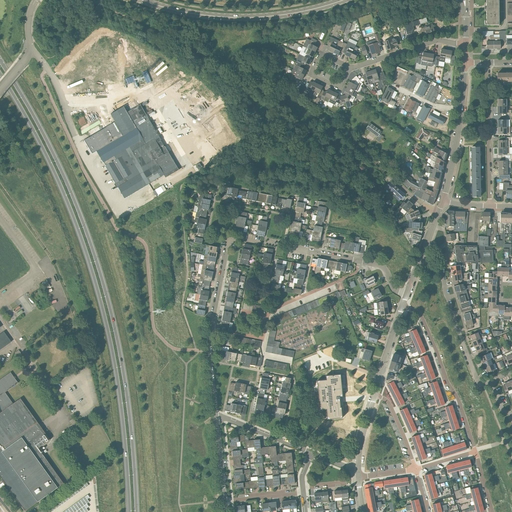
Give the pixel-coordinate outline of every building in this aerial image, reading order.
[(498,0),(485,0),(486,11),(499,11),(498,0)] [(499,11),(486,11),(486,25),(499,25),(499,11)] [(414,28),(412,22),(404,25),(407,35),(411,34),(411,33),(410,29),(414,28)] [(434,29),(432,25),(421,28),(422,33),(417,35),(418,38),(435,33),(434,29)] [(482,36),(490,36),(490,41),(486,41),(486,47),(482,47),(482,49),(486,49),(493,49),(493,36),(493,31),(482,32),(482,36)] [(500,43),(503,43),(503,31),(499,31),(499,38),(494,38),(493,36),(493,49),(500,49),(500,43)] [(511,48),(511,38),(506,39),(506,31),(503,31),(503,43),(506,43),(506,49),(511,48)] [(372,55),(380,53),(378,47),(382,46),(379,38),(378,33),(374,35),(376,43),(369,46),(372,55)] [(333,53),(337,45),(339,41),(331,37),(330,40),(327,46),(329,47),(328,50),(333,53)] [(388,40),(388,38),(386,37),(384,38),(383,40),(384,43),(386,50),(394,48),(393,46),(398,45),(395,38),(388,40)] [(314,46),(317,40),(311,38),(310,40),(307,39),(303,47),(315,52),(317,47),(314,46)] [(344,50),(347,44),(344,43),(344,44),(339,41),(337,45),(333,53),(338,55),(340,51),(343,52),(344,50)] [(350,57),(353,50),(356,45),(348,42),(347,44),(344,50),(343,52),(345,54),(345,55),(350,57)] [(312,57),(315,52),(303,47),(299,54),(305,57),(308,58),(309,56),(312,57)] [(445,59),(446,50),(441,49),(439,57),(436,57),(435,65),(438,66),(439,62),(444,63),(445,59)] [(353,50),(350,57),(355,60),(358,52),(353,50)] [(446,50),(445,59),(450,59),(449,64),(454,65),(454,56),(451,56),(452,51),(446,50)] [(426,65),(428,54),(423,53),(422,56),(419,56),(418,63),(418,64),(421,65),(426,66),(426,65)] [(311,60),(308,58),(305,57),(299,54),(297,59),(297,60),(296,62),(301,64),(301,65),(304,66),(306,63),(309,65),(311,60)] [(435,65),(436,57),(434,56),(434,55),(428,54),(426,65),(432,66),(432,65),(435,65)] [(303,69),(304,66),(301,65),(301,64),(296,62),(295,65),(293,70),(297,72),(304,75),(306,70),(303,69)] [(70,66),(61,75),(63,77),(72,68),(70,66)] [(398,66),(397,69),(407,75),(409,71),(398,66)] [(370,71),(373,81),(374,83),(381,80),(383,84),(384,88),(387,83),(383,72),(377,74),(375,69),(370,71)] [(297,72),(293,70),(292,70),(290,74),(291,76),(292,76),(290,78),(297,81),(298,79),(301,80),(304,75),(297,72)] [(369,83),(373,81),(370,71),(365,73),(366,76),(363,77),(363,76),(366,85),(369,84),(369,83)] [(497,82),(504,82),(511,81),(511,73),(497,73),(497,82)] [(415,78),(409,75),(404,86),(410,89),(415,78)] [(135,76),(126,78),(128,84),(137,82),(135,76)] [(354,90),(357,92),(358,92),(361,86),(361,85),(363,84),(356,76),(352,80),(351,83),(349,82),(347,87),(354,90)] [(424,98),(430,84),(422,80),(416,94),(424,98)] [(314,91),(318,84),(313,82),(312,83),(309,81),(308,83),(306,82),(304,86),(307,87),(305,90),(309,92),(310,94),(308,97),(311,99),(313,95),(314,91)] [(318,94),(319,93),(319,94),(323,87),(318,84),(314,91),(313,95),(317,97),(318,94)] [(355,98),(357,92),(354,90),(347,87),(345,92),(346,93),(345,95),(342,96),(345,102),(349,101),(351,96),(355,98)] [(394,90),(388,87),(382,100),(388,103),(394,90)] [(328,102),(333,92),(328,89),(326,93),(324,92),(320,99),(328,102)] [(345,102),(342,96),(340,97),(337,96),(338,94),(333,92),(328,102),(333,104),(337,106),(338,103),(341,104),(345,102)] [(417,103),(408,99),(403,108),(412,112),(417,103)] [(197,100),(193,103),(197,109),(202,105),(197,100)] [(106,127),(84,140),(92,153),(96,151),(103,163),(104,162),(106,166),(105,166),(115,183),(114,184),(116,188),(118,187),(124,198),(164,175),(165,178),(179,170),(158,135),(140,105),(121,116),(122,116),(119,118),(120,121),(116,124),(115,122),(111,124),(107,118),(102,121),(106,127)] [(430,108),(424,106),(418,119),(424,121),(430,108)] [(510,116),(511,116),(511,113),(511,110),(507,110),(507,106),(497,106),(497,114),(510,113),(510,116)] [(446,120),(430,112),(427,118),(443,126),(446,120)] [(370,123),(366,129),(378,137),(381,132),(370,123)] [(425,137),(428,132),(422,128),(416,137),(421,140),(424,136),(425,137)] [(444,162),(446,154),(439,150),(435,147),(433,151),(433,152),(431,155),(444,162)] [(479,147),(471,147),(471,160),(479,160),(479,147)] [(356,159),(351,154),(347,157),(353,163),(356,159)] [(441,172),(444,162),(446,154),(444,162),(431,155),(430,157),(429,157),(430,157),(429,159),(431,160),(434,162),(434,163),(443,167),(441,172)] [(441,172),(443,167),(434,163),(434,162),(431,160),(430,161),(429,163),(431,165),(430,166),(433,168),(441,172)] [(479,160),(471,160),(471,172),(479,172),(479,160)] [(441,172),(433,168),(433,170),(429,169),(430,168),(426,166),(424,172),(428,173),(427,177),(428,178),(439,180),(441,172)] [(437,190),(437,189),(433,187),(431,191),(425,188),(427,186),(418,183),(416,183),(411,180),(412,180),(407,175),(400,168),(397,171),(399,174),(397,176),(399,179),(402,183),(408,188),(410,186),(423,191),(424,192),(435,198),(437,190)] [(510,175),(508,175),(507,168),(498,168),(498,175),(499,175),(499,179),(510,178),(510,175)] [(433,187),(437,189),(439,181),(439,180),(428,178),(428,179),(426,177),(424,180),(421,179),(423,176),(424,177),(424,175),(420,172),(418,175),(418,177),(419,177),(416,183),(418,183),(427,186),(427,185),(433,186),(433,187)] [(479,172),(471,172),(472,186),(480,186),(479,172)] [(400,199),(404,195),(390,182),(386,186),(400,199)] [(511,198),(511,196),(511,187),(509,188),(509,183),(503,182),(502,190),(506,191),(506,198),(511,198)] [(158,195),(165,190),(162,185),(154,190),(158,195)] [(432,205),(435,198),(424,192),(423,191),(415,188),(410,186),(408,188),(411,192),(421,200),(432,205)] [(480,186),(472,186),(472,197),(480,197),(480,186)] [(232,197),(233,188),(228,187),(228,188),(223,187),(222,192),(227,193),(227,196),(229,196),(232,197)] [(242,196),(243,191),(238,190),(238,189),(233,188),(232,197),(235,197),(237,198),(237,195),(242,196)] [(251,202),(253,192),(248,191),(248,192),(243,191),(242,196),(241,200),(242,200),(243,199),(249,200),(249,202),(251,202)] [(261,202),(262,195),(258,194),(258,193),(253,192),(251,201),(251,202),(251,203),(252,203),(253,201),(261,202)] [(198,203),(210,205),(211,200),(209,200),(210,195),(201,193),(200,196),(199,196),(198,203)] [(271,204),(272,196),(267,195),(267,196),(262,195),(261,202),(271,204)] [(281,204),(282,199),(277,198),(277,197),(272,196),(271,204),(275,205),(275,207),(280,208),(281,204)] [(296,207),(304,209),(305,204),(303,203),(304,198),(299,197),(298,202),(297,202),(296,207)] [(282,199),(281,204),(286,205),(285,207),(290,208),(292,200),(287,199),(287,200),(282,199)] [(325,208),(326,203),(319,201),(318,208),(314,207),(314,210),(317,211),(326,213),(327,208),(325,208)] [(407,212),(410,208),(413,205),(408,201),(406,204),(403,202),(400,207),(407,212)] [(209,210),(210,205),(198,203),(196,213),(207,215),(208,210),(209,210)] [(303,214),(304,209),(296,207),(295,212),(296,212),(295,217),(300,218),(301,213),(303,214)] [(411,220),(417,217),(420,216),(420,215),(418,210),(415,211),(410,208),(407,212),(409,214),(411,220)] [(326,213),(317,211),(317,214),(316,216),(315,221),(318,221),(322,222),(323,218),(325,218),(326,213)] [(453,227),(454,212),(447,211),(446,211),(444,213),(445,213),(445,226),(453,227)] [(237,221),(245,223),(247,213),(240,212),(239,217),(238,216),(237,221)] [(454,212),(453,227),(453,232),(466,232),(468,212),(454,212)] [(206,219),(207,215),(196,213),(194,222),(197,223),(206,225),(207,220),(206,219)] [(506,223),(506,213),(500,213),(500,223),(503,223),(503,231),(502,231),(502,241),(499,240),(499,241),(496,241),(496,247),(504,247),(505,247),(506,223)] [(258,226),(267,227),(267,222),(266,222),(267,217),(262,216),(261,221),(259,221),(258,226)] [(412,228),(419,229),(422,229),(422,223),(421,223),(420,216),(417,217),(411,220),(412,222),(412,228)] [(303,218),(300,218),(295,217),(294,222),(293,221),(292,226),(301,228),(307,229),(307,226),(301,225),(302,223),(303,218)] [(243,233),(245,223),(237,221),(236,226),(237,227),(236,231),(243,233)] [(321,227),(322,222),(318,221),(317,226),(314,226),(314,228),(310,227),(309,230),(313,231),(322,232),(323,227),(321,227)] [(205,230),(206,225),(197,223),(196,228),(199,228),(198,233),(203,234),(204,229),(205,230)] [(266,232),(267,227),(258,226),(257,230),(260,231),(259,236),(263,237),(264,232),(266,232)] [(299,238),(301,228),(292,226),(291,231),(292,232),(291,237),(299,238)] [(419,241),(419,242),(421,236),(421,235),(422,232),(419,232),(419,229),(412,228),(406,228),(406,232),(409,233),(416,243),(419,241)] [(309,230),(309,229),(307,229),(306,234),(312,235),(312,236),(311,240),(319,242),(320,237),(321,237),(322,232),(313,231),(309,230)] [(202,239),(203,234),(198,233),(197,238),(195,237),(193,243),(202,244),(203,239),(202,239)] [(458,233),(454,234),(446,235),(447,241),(454,241),(454,245),(461,246),(460,241),(457,241),(457,237),(458,237),(458,233)] [(477,246),(488,247),(488,237),(478,236),(477,246)] [(334,248),(336,240),(326,238),(324,245),(329,246),(329,247),(334,248)] [(356,240),(353,252),(358,253),(359,252),(364,253),(365,245),(358,244),(359,238),(356,238),(356,240)] [(344,249),(345,244),(340,243),(341,241),(336,240),(334,248),(339,249),(339,248),(344,249)] [(353,252),(356,240),(353,240),(353,243),(345,241),(345,244),(344,249),(349,250),(349,251),(353,252)] [(242,254),(250,255),(252,245),(245,244),(244,249),(243,249),(242,254)] [(216,252),(217,247),(212,246),(206,245),(206,247),(209,248),(208,256),(216,257),(217,252),(216,252)] [(477,246),(464,246),(461,246),(454,245),(456,262),(478,263),(493,262),(492,247),(488,247),(477,246)] [(263,258),(271,259),(272,254),(271,254),(272,249),(267,248),(266,253),(264,253),(263,254),(257,253),(256,256),(263,258)] [(248,265),(250,255),(242,254),(241,258),(242,259),(241,264),(248,265)] [(216,257),(208,256),(205,255),(203,265),(202,265),(206,265),(213,267),(214,262),(215,262),(216,257)] [(270,264),(271,259),(263,258),(262,263),(264,263),(263,268),(268,269),(269,264),(270,264)] [(320,274),(321,268),(323,259),(318,258),(317,260),(313,259),(312,263),(316,264),(315,273),(320,274)] [(331,270),(332,262),(327,261),(328,260),(323,259),(321,268),(331,270)] [(275,269),(284,271),(284,266),(282,266),(283,261),(278,260),(277,265),(276,265),(275,269)] [(340,272),(342,263),(337,262),(337,263),(332,262),(331,270),(340,272)] [(342,263),(340,272),(345,273),(346,270),(351,271),(352,266),(347,265),(347,264),(342,263)] [(296,274),(305,275),(306,270),(304,270),(305,265),(301,264),(300,269),(297,269),(296,274)] [(212,272),(213,267),(206,265),(202,265),(200,274),(212,277),(213,272),(212,272)] [(452,275),(461,274),(460,270),(464,269),(463,265),(450,266),(452,275)] [(239,279),(245,280),(246,277),(240,276),(239,275),(240,274),(237,273),(238,268),(233,267),(232,272),(231,272),(230,277),(239,279)] [(283,276),(284,271),(275,269),(274,274),(275,275),(274,279),(279,280),(280,276),(283,276)] [(497,276),(497,272),(492,272),(492,274),(489,273),(488,273),(488,277),(485,277),(485,279),(488,280),(497,280),(497,276)] [(462,282),(465,282),(468,280),(468,277),(467,273),(461,274),(452,275),(453,282),(454,285),(462,283),(462,282)] [(211,282),(212,277),(200,274),(198,284),(202,285),(204,285),(209,286),(210,282),(211,282)] [(304,280),(305,275),(296,274),(295,279),(298,279),(297,284),(294,283),(302,285),(303,280),(304,280)] [(373,276),(372,275),(366,278),(366,279),(364,280),(368,287),(375,283),(374,281),(375,280),(373,276)] [(237,288),(239,279),(230,277),(229,282),(230,282),(230,287),(237,288)] [(278,285),(279,280),(274,279),(273,284),(272,284),(271,289),(280,291),(286,292),(286,289),(280,287),(281,286),(278,285)] [(301,290),(302,285),(294,283),(293,290),(291,290),(291,288),(287,288),(286,289),(286,292),(292,293),(301,295),(302,290),(301,290)] [(464,287),(463,284),(454,286),(456,293),(466,290),(471,289),(471,285),(466,287),(464,287)] [(208,291),(209,286),(204,285),(202,285),(201,287),(198,286),(196,294),(200,295),(209,296),(209,291),(208,291)] [(235,298),(237,288),(230,287),(229,292),(227,292),(226,297),(235,298)] [(381,296),(378,289),(371,292),(372,292),(369,293),(368,290),(363,293),(364,296),(367,294),(368,296),(370,296),(372,301),(374,300),(381,296)] [(460,303),(469,301),(468,301),(469,301),(466,290),(456,293),(457,299),(459,298),(460,303)] [(208,301),(209,296),(200,295),(198,304),(205,306),(206,301),(208,301)] [(233,308),(235,298),(226,297),(225,302),(227,302),(226,307),(233,308)] [(461,313),(471,310),(469,301),(460,303),(462,308),(460,309),(461,313)] [(496,305),(496,303),(489,303),(489,305),(489,312),(489,316),(498,316),(498,312),(499,305),(496,305)] [(204,311),(205,306),(198,304),(196,314),(205,316),(206,311),(204,311)] [(231,318),(233,308),(226,307),(225,311),(224,311),(223,316),(231,318)] [(465,321),(471,319),(474,318),(473,314),(472,315),(471,312),(471,310),(461,313),(463,317),(464,316),(465,321)] [(229,328),(231,318),(223,316),(222,321),(223,321),(222,326),(229,328)] [(382,330),(384,323),(376,321),(374,328),(382,330)] [(406,341),(418,335),(416,329),(409,332),(411,336),(405,338),(406,340),(406,341)] [(4,332),(0,334),(0,349),(11,342),(4,332)] [(376,343),(378,336),(373,335),(374,334),(370,333),(369,332),(367,340),(376,343)] [(483,337),(486,336),(485,334),(479,336),(478,333),(470,336),(472,341),(483,337)] [(414,344),(421,341),(418,335),(406,341),(407,343),(413,340),(414,344)] [(474,346),(482,343),(481,340),(487,338),(486,336),(483,337),(472,341),(474,346)] [(411,352),(423,346),(421,341),(414,344),(415,347),(410,349),(411,352)] [(479,354),(487,351),(486,348),(484,349),(482,343),(474,346),(474,347),(476,352),(478,351),(479,354)] [(423,346),(411,352),(412,354),(417,351),(419,355),(425,352),(423,346)] [(372,351),(362,348),(362,349),(359,348),(356,357),(369,361),(372,351)] [(20,361),(25,359),(19,350),(15,353),(20,361)] [(230,361),(232,352),(221,350),(220,358),(225,359),(224,360),(230,361)] [(482,362),(490,359),(488,354),(489,353),(487,351),(479,354),(480,357),(482,362)] [(240,362),(242,354),(232,352),(230,361),(235,362),(236,361),(240,362)] [(511,357),(510,353),(502,356),(502,357),(505,364),(508,363),(509,365),(511,363),(511,357)] [(250,365),(252,356),(242,354),(240,362),(245,363),(245,364),(250,365)] [(399,355),(394,354),(392,361),(400,364),(403,357),(399,355)] [(416,366),(429,361),(427,355),(417,359),(419,362),(415,363),(416,366)] [(252,356),(250,365),(256,366),(256,365),(261,366),(262,361),(257,360),(257,358),(252,356)] [(491,361),(494,360),(494,358),(490,359),(482,362),(484,368),(492,364),(491,361)] [(398,372),(400,364),(392,361),(389,369),(398,372)] [(424,369),(431,367),(429,361),(416,366),(417,368),(423,366),(424,369)] [(492,364),(484,368),(485,368),(487,373),(489,372),(490,375),(498,372),(497,369),(495,370),(492,364)] [(420,377),(433,372),(431,367),(424,369),(426,372),(417,376),(417,378),(420,377)] [(0,475),(25,511),(64,483),(38,448),(50,440),(20,399),(13,404),(5,392),(12,387),(18,383),(11,372),(0,380),(0,475)] [(433,372),(420,377),(421,379),(427,377),(429,381),(435,378),(433,372)] [(260,383),(269,385),(270,379),(268,379),(269,374),(264,373),(263,378),(262,377),(260,383)] [(327,380),(317,381),(320,410),(327,409),(327,419),(343,418),(342,407),(341,407),(340,396),(343,396),(341,374),(334,375),(332,375),(326,375),(327,380)] [(393,382),(395,381),(402,378),(402,376),(395,374),(394,376),(387,374),(385,381),(387,385),(393,382)] [(281,387),(290,389),(291,383),(290,383),(291,378),(283,377),(282,382),(283,382),(282,384),(281,387)] [(426,392),(438,387),(436,381),(430,384),(431,387),(426,389),(424,384),(418,386),(421,393),(426,391),(426,392)] [(508,391),(511,389),(511,385),(510,381),(505,383),(505,385),(503,386),(506,394),(509,393),(508,391)] [(239,392),(241,383),(236,382),(235,383),(230,383),(229,390),(234,391),(239,392)] [(395,385),(393,382),(387,385),(390,390),(402,384),(400,382),(395,385)] [(241,383),(239,392),(239,394),(244,395),(244,394),(249,395),(250,391),(251,387),(246,386),(246,385),(241,383)] [(268,390),(269,385),(260,383),(259,388),(261,389),(260,393),(264,394),(265,390),(268,390)] [(392,396),(399,392),(397,389),(403,386),(402,384),(390,390),(392,396)] [(289,394),(290,389),(281,387),(279,397),(287,399),(288,394),(289,394)] [(395,401),(407,395),(406,393),(400,396),(399,392),(392,396),(395,401)] [(263,399),(264,394),(260,393),(259,398),(257,398),(256,403),(265,405),(266,400),(263,399)] [(427,404),(442,398),(440,393),(434,395),(435,399),(426,402),(427,404)] [(407,395),(395,401),(398,407),(404,403),(403,400),(408,397),(407,395)] [(286,404),(287,399),(279,397),(277,408),(286,409),(287,404),(286,404)] [(442,398),(427,404),(425,405),(426,408),(431,406),(437,403),(438,407),(444,404),(442,398)] [(235,413),(237,404),(231,403),(231,406),(226,405),(225,410),(230,411),(230,412),(235,413)] [(264,411),(265,405),(256,403),(255,409),(256,409),(255,414),(260,415),(263,415),(264,411)] [(237,404),(235,413),(243,414),(243,413),(246,414),(247,407),(237,404)] [(441,415),(454,411),(452,405),(445,407),(446,411),(440,413),(441,415)] [(285,415),(286,409),(277,408),(275,418),(282,419),(283,415),(285,415)] [(402,416),(415,411),(414,409),(408,411),(406,408),(400,411),(402,416)] [(405,422),(411,419),(410,416),(414,414),(416,413),(419,412),(418,409),(415,411),(402,416),(405,422)] [(448,419),(455,417),(454,411),(441,415),(437,416),(437,418),(438,418),(440,418),(445,417),(446,420),(448,419)] [(441,428),(457,423),(455,417),(448,419),(449,423),(440,426),(441,428)] [(407,427),(420,422),(419,420),(413,422),(411,419),(405,422),(407,427)] [(420,422),(407,427),(410,433),(416,430),(415,427),(421,424),(420,422)] [(457,423),(441,428),(444,427),(445,429),(451,427),(452,431),(459,428),(457,423)] [(231,451),(237,450),(236,442),(245,441),(244,435),(238,436),(238,437),(231,438),(231,443),(230,443),(231,451)] [(413,443),(426,439),(425,437),(419,439),(418,435),(411,437),(413,443)] [(457,438),(461,451),(467,449),(465,443),(461,444),(459,437),(457,438)] [(262,463),(261,455),(261,448),(260,439),(245,441),(245,448),(254,447),(254,449),(256,449),(257,459),(254,459),(254,464),(259,464),(262,463)] [(415,449),(422,447),(421,444),(427,441),(426,439),(413,443),(415,449)] [(455,453),(453,446),(450,447),(448,441),(445,442),(449,455),(455,453)] [(444,457),(449,455),(445,442),(443,443),(445,449),(441,450),(444,457)] [(277,461),(277,454),(276,446),(261,448),(261,455),(270,454),(271,462),(277,461)] [(233,463),(240,462),(240,459),(242,459),(242,454),(248,453),(248,449),(246,449),(237,450),(231,451),(232,451),(233,463)] [(430,450),(417,455),(419,461),(426,458),(425,455),(431,453),(430,450)] [(287,469),(293,468),(291,453),(277,454),(277,461),(286,460),(287,469)] [(233,476),(240,475),(250,474),(250,469),(244,470),(243,465),(241,465),(240,462),(233,463),(235,475),(233,475),(233,476)] [(465,475),(467,475),(464,462),(458,463),(460,470),(463,469),(465,475)] [(453,478),(456,478),(452,464),(446,466),(448,473),(451,472),(453,478)] [(265,487),(264,480),(263,468),(259,468),(258,468),(259,478),(257,478),(258,480),(249,481),(249,482),(250,488),(265,487)] [(279,478),(280,485),(295,484),(293,468),(287,469),(288,477),(279,478)] [(280,485),(279,478),(278,470),(272,470),(273,479),(264,480),(265,487),(280,485)] [(426,482),(439,478),(438,475),(432,477),(431,474),(424,476),(426,482)] [(250,488),(249,482),(241,483),(240,475),(233,476),(234,484),(236,484),(236,489),(243,488),(243,489),(250,488)] [(406,495),(407,498),(417,495),(412,478),(408,478),(408,485),(409,492),(410,494),(406,495)] [(434,485),(437,485),(436,481),(440,480),(439,478),(426,482),(427,487),(434,485)] [(389,494),(392,494),(390,480),(383,481),(384,488),(388,488),(389,494)] [(429,493),(442,489),(441,487),(438,488),(437,485),(434,485),(427,487),(429,493)] [(466,497),(479,494),(477,488),(470,490),(471,493),(465,495),(466,497)] [(442,489),(429,493),(431,499),(438,497),(437,494),(443,492),(442,489)] [(367,501),(374,499),(373,496),(380,495),(379,492),(366,495),(367,501)] [(406,509),(419,505),(418,499),(411,501),(412,504),(406,506),(406,509)] [(469,509),(482,505),(480,499),(474,501),(474,505),(468,506),(469,509)] [(289,501),(282,502),(283,511),(284,511),(283,511),(288,511),(290,511),(290,509),(289,501)]
